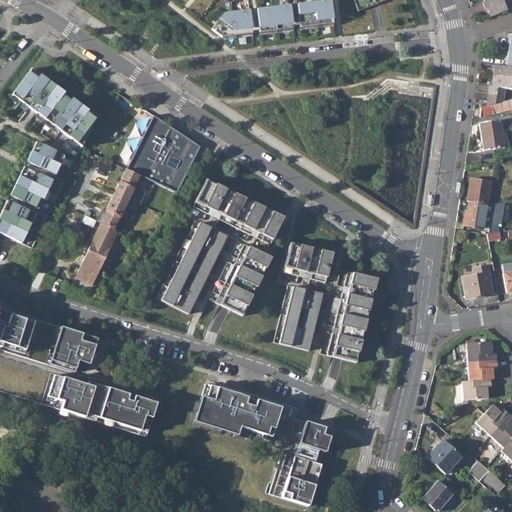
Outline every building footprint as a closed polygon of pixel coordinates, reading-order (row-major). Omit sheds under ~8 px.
[(333,23),(330,0),(223,13),(211,29),(221,37),(244,34),(252,33),(250,19),(257,17),(259,32),(293,28),(291,13),(298,13),(299,27),(333,23)] [(511,6),(511,1),(511,0),(484,0),(482,1),(485,7),(486,7),(490,15),(511,6)] [(494,63),(492,74),(511,77),(511,66),(504,65),(494,63)] [(96,118),(30,69),(11,95),(81,148),(96,118)] [(489,84),(487,92),(503,94),(504,87),(511,88),(511,77),(492,74),(490,84),(489,84)] [(487,92),(485,106),(501,102),(503,94),(487,92)] [(480,107),(478,116),(488,115),(511,108),(511,98),(501,102),(485,106),(480,107)] [(152,118),(126,171),(138,177),(175,194),(199,148),(152,118)] [(479,124),(482,152),(503,149),(499,121),(479,124)] [(64,156),(36,142),(26,162),(38,167),(36,173),(23,167),(9,196),(22,201),(19,207),(7,201),(0,214),(0,233),(21,243),(35,215),(32,213),(34,208),(37,210),(52,181),(48,179),(51,174),(54,175),(64,156)] [(74,278),(92,287),(116,235),(113,230),(138,177),(126,171),(120,183),(119,183),(105,212),(106,212),(74,278)] [(469,201),(487,204),(490,182),(470,179),(466,200),(469,201)] [(283,218),(206,180),(192,207),(269,245),(283,218)] [(487,204),(469,201),(466,214),(464,213),(462,225),(489,229),(489,223),(484,223),(487,204)] [(492,205),(487,204),(484,223),(489,223),(492,205)] [(226,237),(199,223),(160,301),(188,315),(226,237)] [(486,234),(487,240),(499,237),(498,231),(486,234)] [(332,254),(289,243),(283,268),(326,278),(332,254)] [(270,259),(248,248),(220,305),(242,317),(270,259)] [(491,293),(491,292),(487,273),(486,264),(471,267),(473,276),(461,278),(465,298),(491,293)] [(511,291),(511,269),(503,271),(507,292),(511,291)] [(376,280),(347,272),(326,356),(355,364),(376,280)] [(493,272),(487,273),(491,292),(496,291),(493,272)] [(316,293),(287,286),(273,343),(303,350),(316,293)] [(0,348),(2,344),(24,351),(33,323),(10,316),(6,329),(0,326),(0,348)] [(97,340),(60,328),(48,365),(74,373),(77,362),(89,366),(97,340)] [(465,344),(466,363),(495,361),(495,353),(490,354),(490,343),(465,344)] [(466,363),(468,381),(490,380),(492,380),(491,368),(496,368),(495,361),(466,363)] [(87,386),(54,375),(47,397),(63,402),(60,411),(84,418),(86,415),(146,433),(156,404),(134,397),(132,403),(127,401),(129,395),(88,382),(87,386)] [(460,382),(462,401),(483,399),(487,399),(486,388),(490,388),(490,380),(468,381),(460,382)] [(271,438),(280,408),(209,386),(205,398),(201,397),(193,422),(232,435),(235,426),(271,438)] [(491,406),(474,424),(480,429),(489,436),(509,415),(503,409),(500,413),(491,406)] [(489,436),(502,449),(511,438),(511,424),(511,423),(511,421),(511,417),(509,415),(489,436)] [(331,431),(305,423),(298,445),(325,453),(331,431)] [(500,452),(511,462),(511,438),(502,449),(500,452)] [(428,459),(446,475),(462,458),(444,441),(428,459)] [(321,465),(294,457),(281,498),(308,507),(321,465)] [(468,472),(479,482),(488,472),(478,462),(468,472)] [(478,483),(495,498),(495,497),(505,487),(488,472),(479,482),(478,483)] [(422,499),(436,511),(438,511),(444,506),(449,511),(458,501),(437,482),(422,499)] [(500,511),(497,508),(502,503),(495,497),(495,498),(484,510),(485,511),(500,511)]
